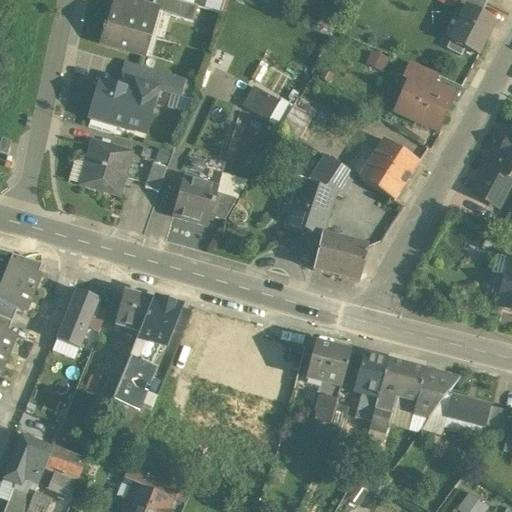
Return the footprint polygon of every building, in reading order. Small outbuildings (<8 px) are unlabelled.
[(150,10),(114,0),(113,0),(105,28),(102,27),(101,31),(103,32),(99,43),(143,56),(156,13),(156,12),(150,10)] [(181,3),(171,0),(153,0),(150,10),(156,12),(156,13),(176,19),(181,3)] [(325,9),(305,0),(298,0),(292,14),(317,25),(325,9)] [(482,4),(474,0),(462,0),(459,7),(465,10),(466,9),(480,16),(485,5),(482,4)] [(465,10),(448,43),(476,57),(494,23),(480,16),(466,9),(465,10)] [(394,80),(401,65),(371,51),(364,66),(394,80)] [(154,72),(130,65),(127,76),(135,79),(150,83),(154,72)] [(435,78),(411,67),(405,80),(412,83),(429,90),(435,78)] [(131,93),(99,84),(89,118),(144,134),(158,85),(150,83),(135,79),(131,93)] [(429,90),(412,83),(398,116),(436,132),(450,99),(429,90)] [(279,104),(253,89),(242,108),(268,123),(279,104)] [(310,121),(292,110),(280,129),(299,141),(310,121)] [(511,131),(507,141),(510,143),(503,157),(500,155),(492,170),(511,181),(511,178),(511,131)] [(10,143),(1,141),(0,143),(0,154),(6,157),(10,143)] [(418,165),(383,142),(358,181),(393,203),(418,165)] [(131,155),(92,144),(79,187),(118,198),(131,155)] [(354,176),(325,158),(310,182),(308,181),(306,186),(334,195),(333,197),(339,199),(354,176)] [(165,170),(153,165),(145,189),(157,193),(165,170)] [(511,181),(492,170),(487,168),(473,196),(497,208),(511,181)] [(334,195),(306,186),(308,181),(292,176),(287,194),(295,197),(286,226),(303,232),(302,237),(311,253),(316,254),(312,272),(358,283),(367,249),(320,237),(333,197),(334,195)] [(217,189),(182,179),(172,218),(206,228),(209,218),(216,195),(217,189)] [(236,200),(216,195),(209,218),(223,222),(236,200)] [(41,265),(12,257),(8,265),(37,276),(41,265)] [(8,265),(0,261),(0,283),(31,296),(38,277),(8,265)] [(511,313),(511,264),(510,264),(499,310),(511,313)] [(31,296),(0,283),(0,305),(15,312),(23,315),(31,296)] [(79,351),(98,302),(75,293),(56,343),(79,351)] [(152,302),(122,294),(114,327),(140,334),(152,302)] [(180,309),(152,302),(140,334),(137,340),(145,342),(165,347),(180,309)] [(15,312),(0,305),(0,318),(11,323),(15,312)] [(11,323),(0,318),(0,331),(6,334),(11,323)] [(283,342),(230,328),(197,408),(236,424),(262,361),(275,366),(283,342)] [(0,331),(0,354),(6,357),(14,338),(6,334),(0,331)] [(145,342),(137,340),(133,351),(141,353),(145,342)] [(305,347),(283,342),(275,366),(298,373),(305,347)] [(349,353),(314,344),(305,380),(339,389),(349,353)] [(141,353),(133,351),(130,358),(139,362),(141,353)] [(386,362),(362,356),(353,395),(376,401),(377,395),(386,362)] [(139,362),(130,358),(120,383),(111,403),(103,422),(141,438),(149,418),(133,411),(151,367),(139,362)] [(423,373),(386,362),(377,395),(395,400),(415,405),(423,373)] [(458,381),(424,373),(423,373),(415,405),(412,418),(426,422),(445,397),(446,397),(458,381)] [(98,398),(111,403),(120,383),(107,378),(98,398)] [(395,400),(377,395),(376,401),(373,411),(389,415),(391,415),(395,400)] [(336,403),(321,399),(314,424),(329,428),(335,406),(336,403)] [(486,408),(451,399),(449,405),(443,401),(431,416),(445,420),(480,429),(486,408)] [(347,410),(335,406),(329,428),(328,432),(341,435),(347,410)] [(373,411),(362,408),(357,425),(368,428),(373,411)] [(511,415),(486,408),(480,429),(482,429),(478,440),(487,447),(511,415)] [(389,415),(373,411),(368,428),(367,432),(384,436),(389,415)] [(445,420),(431,416),(421,429),(440,436),(445,420)] [(280,442),(248,428),(248,429),(241,433),(233,429),(229,439),(276,459),(280,442)] [(27,497),(12,492),(4,511),(26,511),(33,495),(43,471),(51,451),(20,438),(1,483),(20,490),(23,483),(31,487),(27,497)] [(84,465),(51,451),(43,471),(66,480),(76,484),(84,465)] [(76,484),(66,480),(60,494),(72,499),(78,484),(76,484)] [(165,511),(169,505),(137,492),(132,505),(127,503),(123,511),(165,511)] [(33,495),(26,511),(45,511),(49,502),(33,495)] [(485,511),(488,509),(466,495),(454,511),(485,511)]
